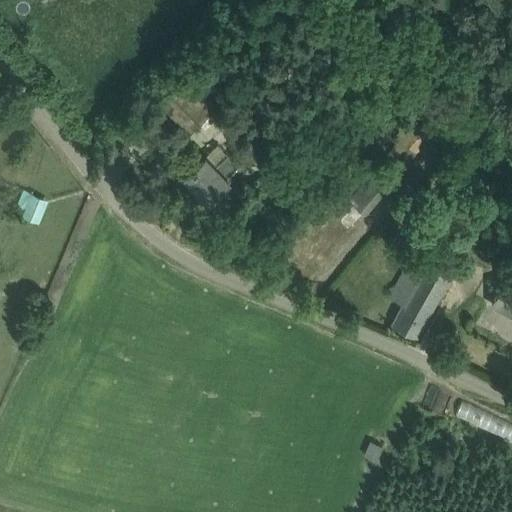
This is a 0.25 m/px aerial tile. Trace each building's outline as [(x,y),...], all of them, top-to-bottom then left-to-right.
[(210,109),(182,83),(163,102),(191,129),(210,109)] [(209,113),(201,122),(206,127),(214,119),(209,113)] [(417,151),(432,133),(412,116),(397,133),(401,137),(417,151)] [(209,200),(237,172),(233,168),(239,163),(219,142),(206,154),(185,175),(209,200)] [(376,165),(350,195),(366,209),(392,179),(376,165)] [(16,211),(40,221),(50,197),(26,187),(16,211)] [(390,296),(403,303),(393,322),(417,335),(453,269),(415,249),(390,296)] [(511,279),(507,276),(492,303),(511,313),(511,279)] [(488,430),(511,438),(511,423),(460,405),(458,412),(490,424),(488,430)]
